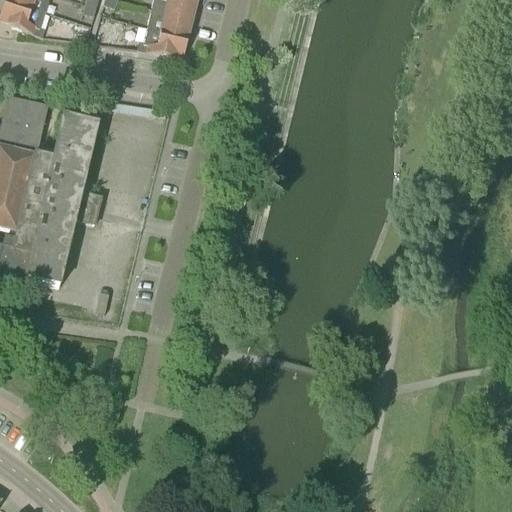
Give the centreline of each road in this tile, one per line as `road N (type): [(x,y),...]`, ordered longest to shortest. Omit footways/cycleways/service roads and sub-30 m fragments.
road 1 (residential): [(227,95),(0,70)]
road 2 (residential): [(183,287),(227,95)]
